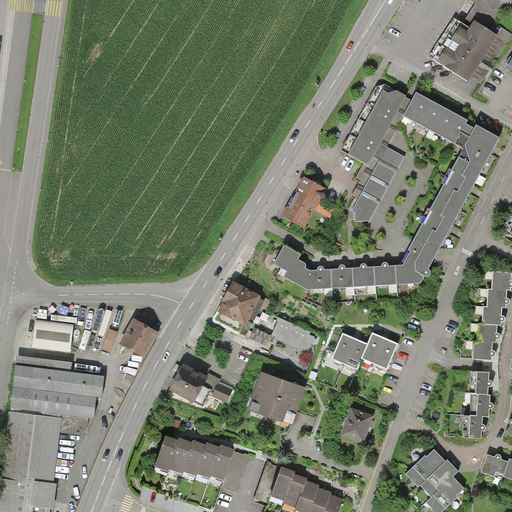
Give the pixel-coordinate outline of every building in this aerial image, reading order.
[(454,18),(429,57),(469,82),(472,77),(481,83),(486,77),(488,78),(493,70),(489,68),(511,34),(493,23),(506,3),(510,6),(511,1),(511,0),(471,0),(476,3),(463,24),(454,18)] [(301,256),(285,247),(274,265),(281,269),(278,274),(308,290),(421,285),(425,278),(426,278),(427,278),(428,278),(429,277),(430,276),(430,275),(431,274),(430,273),(430,271),(428,271),(433,262),(451,230),(473,190),(501,139),(476,125),(474,129),(466,125),(468,121),(416,92),(412,100),(385,85),(376,88),(370,99),(343,147),(340,152),(364,165),(356,179),(361,182),(352,197),(355,199),(349,210),(356,213),(356,222),(370,222),(406,156),(388,147),(404,117),(461,148),(463,152),(430,210),(428,209),(420,224),(422,226),(409,251),(411,252),(408,258),(403,267),(389,267),(389,266),(388,265),(388,264),(387,263),(385,263),(384,264),(383,264),(382,265),(382,266),(382,267),(367,268),(367,267),(367,266),(366,265),(365,265),(364,264),(362,265),(361,266),(361,267),(361,269),(346,269),(346,268),(345,267),(345,266),(344,266),(342,265),(341,266),(340,266),(340,267),(339,269),(339,270),(324,271),(324,270),(324,268),(323,268),(322,267),(321,267),(320,267),(319,268),(318,269),(318,270),(318,271),(310,272),(306,269),(306,268),(306,267),(306,265),(305,264),(304,264),(298,260),(301,256)] [(326,190),(305,178),(302,182),(283,217),(304,230),(316,210),(320,202),(321,200),(322,200),(323,200),(324,200),(325,199),(326,198),(326,197),(326,196),(325,195),(324,194),(326,190)] [(335,210),(320,202),(316,210),(330,218),(335,210)] [(508,274),(491,274),(491,291),(503,291),(508,291),(508,287),(511,287),(511,286),(511,283),(508,283),(508,274)] [(261,296),(233,282),(222,302),(215,318),(213,320),(214,321),(215,323),(236,334),(237,335),(238,334),(239,333),(246,336),(253,323),(248,321),(249,319),(254,321),(262,307),(270,311),(274,303),(266,299),(264,302),(259,299),(261,296)] [(491,291),(486,291),(486,308),(498,308),(503,308),(503,304),(505,304),(507,303),(507,301),(506,300),(503,300),(503,291),(491,291)] [(486,308),(481,308),(481,325),(494,325),(498,325),(498,322),(501,322),(503,320),(503,318),(501,317),(498,317),(498,308),(486,308)] [(311,332),(278,317),(276,321),(278,323),(272,336),(276,337),(275,339),(304,353),(305,350),(309,352),(316,337),(310,335),(311,332)] [(145,326),(132,319),(117,345),(145,361),(160,334),(145,326)] [(74,326),(35,322),(32,348),(71,352),(74,326)] [(481,325),(477,325),(477,343),(489,343),(494,343),(494,339),(497,339),(498,338),(499,335),(497,335),(494,335),(494,325),(481,325)] [(351,337),(341,333),(330,359),(342,364),(353,338),(352,338),(351,337)] [(380,337),(370,333),(366,344),(360,359),(372,364),(382,338),(380,337)] [(355,339),(353,338),(342,364),(355,370),(360,359),(366,344),(357,340),(355,339)] [(385,339),(382,338),(372,364),(385,370),(396,344),(385,339)] [(477,343),(472,343),(472,360),(489,360),(489,356),(492,356),(494,355),(494,353),(492,352),(489,352),(489,343),(477,343)] [(16,365),(10,409),(95,420),(98,398),(103,399),(105,376),(16,365)] [(213,389),(215,390),(220,382),(222,380),(209,373),(206,377),(200,374),(183,365),(169,392),(194,405),(195,403),(203,407),(213,389)] [(471,395),(485,395),(485,387),(488,387),(490,385),(490,383),(489,381),(486,381),(486,373),(469,372),(468,395),(471,395)] [(282,381),(259,373),(247,407),(292,423),(303,388),(282,381)] [(237,390),(220,382),(215,390),(212,396),(226,403),(228,400),(231,401),(237,390)] [(470,416),(480,416),(487,417),(487,409),(491,409),(492,406),(490,404),(487,404),(488,395),(485,395),(471,395),(470,416)] [(374,417),(351,408),(341,436),(364,445),(374,417)] [(53,485),(62,420),(9,413),(0,485),(0,511),(47,511),(48,508),(53,509),(56,485),(53,485)] [(185,419),(174,416),(172,422),(183,426),(185,419)] [(470,416),(461,416),(461,438),(479,439),(479,431),(482,431),(484,428),(482,425),(479,425),(480,416),(470,416)] [(166,438),(156,467),(169,472),(170,470),(179,442),(166,438)] [(179,442),(170,470),(183,474),(183,471),(193,444),(180,440),(179,442)] [(193,442),(193,444),(183,471),(197,476),(197,473),(206,447),(193,442)] [(207,444),(206,447),(197,473),(211,477),(211,476),(221,449),(207,444)] [(221,447),(221,449),(211,476),(224,480),(234,451),(221,447)] [(426,456),(407,475),(419,487),(421,485),(432,497),(426,503),(434,511),(444,511),(460,497),(458,495),(465,489),(454,478),(453,477),(459,472),(457,470),(448,460),(446,462),(444,459),(435,450),(428,458),(426,456)] [(244,455),(234,451),(224,480),(222,486),(236,491),(248,455),(244,454),(244,455)] [(496,457),(488,454),(482,472),(502,480),(503,477),(511,479),(511,459),(509,462),(502,459),(502,458),(502,457),(502,456),(501,455),(500,455),(499,454),(498,455),(497,455),(496,456),(496,457)] [(254,499),(269,504),(271,498),(282,468),(271,465),(272,463),(267,462),(254,499)] [(295,473),(282,468),(271,498),(284,503),(294,476),(295,473)] [(307,480),(294,476),(284,503),(284,505),(296,509),(306,483),(307,480)] [(306,483),(296,509),(296,511),(297,511),(309,511),(318,490),(319,487),(306,483)] [(318,490),(309,511),(325,511),(331,496),(331,495),(318,490)] [(331,496),(325,511),(339,511),(343,501),(331,496)]
